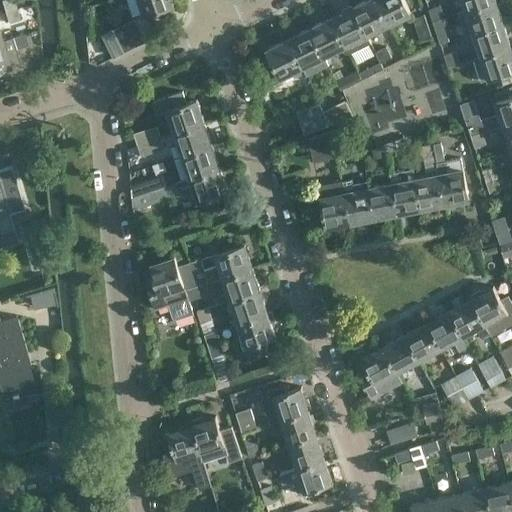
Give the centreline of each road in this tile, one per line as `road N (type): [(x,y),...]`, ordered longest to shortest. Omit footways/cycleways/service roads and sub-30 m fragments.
road 1 (residential): [(375,511),(216,25)]
road 2 (residential): [(138,446),(105,81)]
road 3 (residential): [(138,446),(0,487)]
road 4 (residential): [(105,81),(216,25)]
